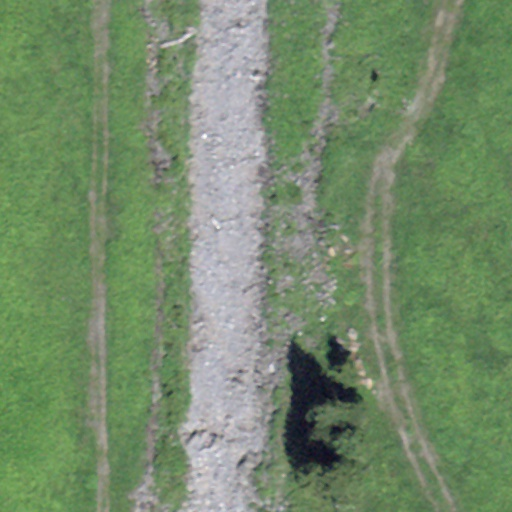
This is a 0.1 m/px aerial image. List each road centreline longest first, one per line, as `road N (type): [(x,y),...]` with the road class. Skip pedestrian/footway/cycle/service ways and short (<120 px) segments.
road 1 (track): [(451,0),(420,110),(380,180),(377,295),(395,388),(455,511)]
road 2 (track): [(102,511),(104,0)]
